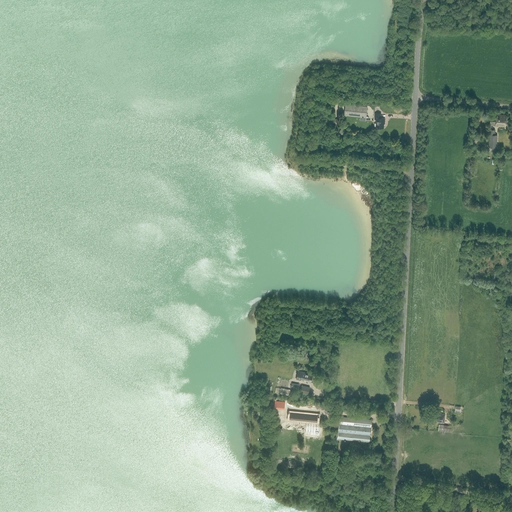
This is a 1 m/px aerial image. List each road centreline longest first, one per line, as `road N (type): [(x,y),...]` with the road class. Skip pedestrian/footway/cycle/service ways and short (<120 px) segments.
road 1 (unclassified): [(392,511),(415,97)]
road 2 (unknown): [(290,156),(411,169)]
